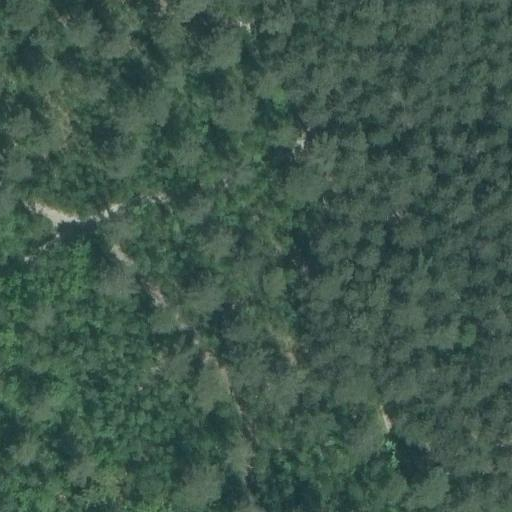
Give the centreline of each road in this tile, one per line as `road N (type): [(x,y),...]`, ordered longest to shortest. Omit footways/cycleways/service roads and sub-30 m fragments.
road 1 (unknown): [(0,277),(118,208),(292,154),(355,67),(387,0)]
road 2 (unknown): [(401,511),(381,397),(370,247),(341,199),(292,154)]
